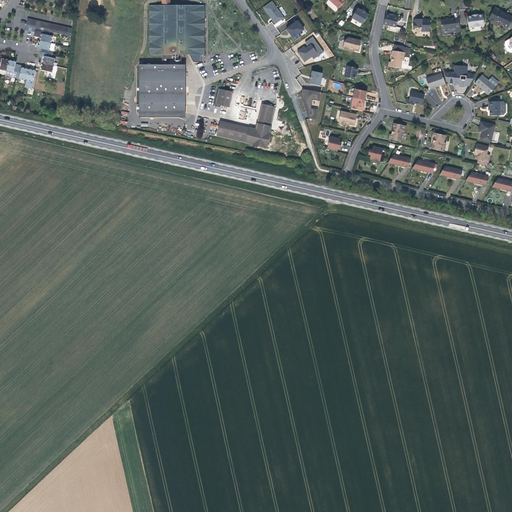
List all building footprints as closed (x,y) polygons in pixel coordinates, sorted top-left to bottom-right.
[(162,65),(141,65),(141,82),(141,117),(157,117),(157,113),(185,113),(185,69),(177,69),(177,65),(166,65),(166,55),(188,55),(193,62),(201,62),(201,55),(203,55),(204,5),(171,5),(170,0),(156,0),(157,0),(158,0),(161,0),(162,5),(151,5),(151,55),(162,55),(162,65)] [(329,0),(339,8),(345,2),(343,0),(329,0)] [(272,1),(263,8),(275,24),(284,18),(272,1)] [(508,28),(511,19),(511,17),(500,11),(501,10),(495,7),(489,18),(496,22),(498,21),(502,23),(502,25),(508,28)] [(366,12),(361,10),(357,8),(352,18),(363,24),(369,15),(365,13),(366,12)] [(399,17),(393,16),(390,15),(391,14),(386,13),(383,24),(396,27),(399,17)] [(472,16),(467,17),(469,28),(484,26),(483,15),(478,15),(472,15),(472,16)] [(34,36),(35,29),(39,29),(42,30),(45,31),(48,32),(51,32),(54,33),(55,33),(58,34),(61,34),(64,35),(67,36),(71,37),(72,29),(68,28),(66,27),(62,27),(59,26),(56,25),(53,25),(50,24),(46,23),(43,23),(40,22),(37,21),(34,20),(31,20),(28,19),(26,26),(24,34),(28,35),(30,35),(34,36)] [(430,31),(430,20),(426,20),(426,19),(414,19),(413,20),(413,29),(415,29),(415,28),(421,28),(421,29),(422,29),(421,31),(430,31)] [(454,19),(440,20),(442,31),(453,29),(453,35),(461,34),(459,19),(454,19)] [(297,21),(286,29),(289,33),(290,32),(292,35),(291,36),(295,41),(300,37),(298,34),(304,30),(297,21)] [(41,34),(40,41),(38,48),(42,49),(41,52),(48,54),(51,43),(53,36),(41,34)] [(323,52),(313,37),(305,43),(308,47),(306,49),(305,47),(297,52),(304,62),(311,57),(313,60),(323,52)] [(360,41),(348,38),(347,43),(344,42),(343,49),(349,51),(350,48),(354,49),(353,50),(359,51),(359,49),(358,48),(360,41)] [(404,61),(405,53),(393,51),(392,59),(394,60),(393,62),(389,62),(388,66),(401,68),(402,61),(404,61)] [(0,69),(6,71),(9,60),(5,59),(1,58),(1,56),(2,53),(0,52),(0,69)] [(41,52),(41,55),(42,56),(44,56),(43,63),(54,66),(55,59),(48,57),(48,54),(41,52)] [(9,60),(6,71),(13,73),(12,77),(16,78),(19,65),(16,64),(16,62),(9,60)] [(41,70),(52,73),(54,66),(43,63),(41,70)] [(36,71),(29,69),(22,67),(22,65),(19,65),(16,78),(26,80),(30,81),(33,82),(36,71)] [(344,77),(354,80),(356,72),(357,73),(358,68),(347,66),(344,77)] [(455,84),(455,83),(458,83),(458,84),(459,87),(462,87),(464,87),(465,86),(469,86),(474,76),(471,76),(471,74),(471,73),(467,73),(467,66),(455,66),(454,72),(444,72),(448,84),(455,84)] [(322,73),(312,71),(311,76),(312,76),(311,79),(310,84),(320,86),(322,73)] [(445,84),(442,73),(426,79),(429,89),(439,86),(438,85),(440,85),(441,85),(445,84)] [(484,91),(489,94),(495,87),(495,86),(498,82),(492,77),(489,81),(482,75),(475,83),(477,85),(484,91)] [(233,93),(218,89),(215,105),(229,108),(233,93)] [(320,101),(321,92),(302,89),(301,95),(308,118),(316,120),(318,109),(311,108),(312,100),(314,100),(320,101)] [(355,89),(353,98),(365,100),(367,92),(355,89)] [(422,105),(425,95),(411,92),(410,99),(408,99),(407,103),(414,105),(414,103),(422,105)] [(365,100),(353,98),(351,108),(363,111),(364,107),(363,107),(365,100)] [(500,102),(488,102),(488,107),(490,107),(490,110),(490,116),(500,116),(500,115),(500,102)] [(255,130),(220,122),(217,137),(266,149),(275,108),(261,105),(255,130)] [(354,125),(355,123),(354,123),(356,115),(341,111),(339,122),(340,124),(344,125),(345,122),(349,123),(349,124),(354,125)] [(491,142),(495,125),(481,122),(479,131),(482,132),(481,140),(491,142)] [(404,135),(406,126),(394,124),(392,131),(393,132),(394,132),(393,135),(390,134),(388,139),(401,142),(402,134),(404,135)] [(434,141),(433,141),(431,149),(443,152),(445,143),(443,143),(445,135),(433,133),(432,137),(436,138),(435,141),(434,141)] [(340,139),(330,137),(328,150),(337,152),(338,148),(341,148),(342,144),(339,143),(340,139)] [(477,163),(487,166),(490,155),(487,154),(488,147),(475,144),(474,152),(477,153),(476,159),(478,160),(477,163)] [(380,161),(383,148),(373,146),(372,150),(370,150),(369,154),(371,155),(370,159),(380,161)] [(410,159),(393,155),(389,161),(395,165),(397,164),(401,165),(400,166),(405,167),(405,166),(409,167),(410,159)] [(435,164),(418,160),(414,167),(420,171),(421,170),(425,171),(425,172),(429,173),(429,171),(433,172),(435,164)] [(462,171),(445,167),(441,173),(447,177),(448,176),(452,177),(452,178),(456,179),(457,178),(460,179),(462,171)] [(488,177),(471,173),(467,179),(473,183),(474,182),(478,183),(478,184),(482,185),(483,184),(486,185),(488,177)] [(511,182),(498,179),(493,185),(500,189),(501,188),(505,189),(505,191),(509,192),(509,190),(511,190),(511,182)]
